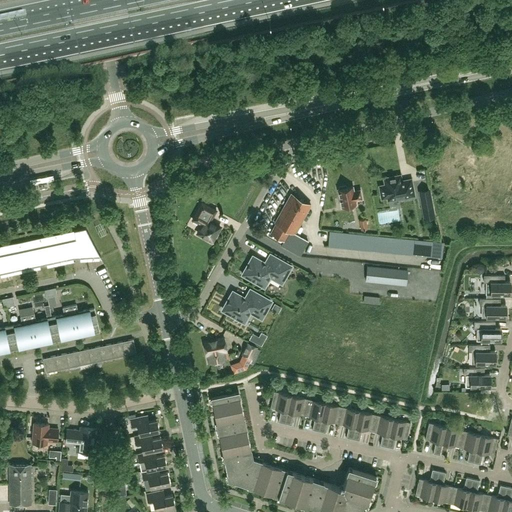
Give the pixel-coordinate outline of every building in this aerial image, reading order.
[(378,46),(384,36),(374,30),(368,41),(378,46)] [(461,195),(511,197),(511,155),(486,154),(486,146),(475,145),(475,153),(443,152),(442,172),(456,173),(455,184),(448,184),(447,209),(461,209),(461,195)] [(387,199),(387,201),(399,199),(398,198),(414,195),(411,179),(401,181),(400,175),(396,176),(384,178),(386,186),(380,188),(380,190),(381,194),(382,197),(382,198),(382,199),(387,199)] [(310,182),(311,188),(323,186),(322,179),(310,182)] [(362,198),(360,190),(354,191),(353,186),(352,186),(346,187),(345,186),(339,187),(340,189),(338,189),(341,207),(356,204),(355,199),(362,198)] [(430,188),(418,190),(421,209),(433,207),(430,188)] [(294,233),(310,204),(291,193),(275,222),(276,223),(271,232),(284,240),(281,245),(299,255),(308,241),(294,233)] [(210,221),(216,210),(202,202),(192,219),(202,224),(199,229),(200,229),(198,232),(212,240),(220,226),(210,221)] [(487,224),(489,215),(479,213),(477,222),(487,224)] [(367,228),(365,218),(359,219),(361,229),(367,228)] [(409,222),(408,237),(417,237),(418,223),(409,222)] [(100,257),(85,228),(0,245),(0,272),(73,257),(79,254),(79,256),(99,255),(100,257)] [(343,247),(345,232),(329,231),(328,246),(343,247)] [(352,233),(345,232),(343,247),(351,248),(352,233)] [(360,234),(352,233),(351,248),(358,249),(360,234)] [(367,235),(360,234),(358,249),(366,249),(367,235)] [(375,235),(367,235),(366,249),(374,250),(375,235)] [(383,236),(375,235),(374,250),(381,251),(383,236)] [(390,237),(383,236),(381,251),(389,252),(390,237)] [(398,238),(390,237),(389,252),(396,252),(398,238)] [(405,238),(398,238),(396,252),(404,253),(405,238)] [(413,239),(405,238),(404,253),(411,254),(413,239)] [(421,240),(413,239),(411,254),(419,255),(421,240)] [(428,241),(421,240),(419,255),(427,255),(428,241)] [(436,241),(428,241),(427,255),(434,256),(436,241)] [(443,242),(436,241),(434,256),(442,257),(443,242)] [(253,256),(243,274),(264,285),(270,275),(281,282),(290,266),(270,254),(265,263),(253,256)] [(406,285),(407,269),(367,265),(365,281),(406,285)] [(481,266),(475,269),(477,276),(484,273),(481,266)] [(511,294),(511,281),(504,281),(505,275),(484,275),(483,282),(486,282),(486,294),(511,294)] [(57,295),(55,287),(44,289),(46,297),(57,295)] [(261,317),(270,301),(250,289),(245,299),(233,292),(223,309),(244,321),(250,310),(261,317)] [(15,304),(13,296),(2,298),(3,301),(4,305),(4,306),(15,304)] [(506,317),(506,304),(500,304),(500,298),(479,298),(479,305),(482,305),(482,317),(506,317)] [(274,303),(271,309),(278,313),(281,307),(274,303)] [(64,314),(52,316),(57,340),(65,339),(68,338),(67,337),(71,336),(78,334),(84,333),(88,332),(88,334),(91,333),(99,331),(99,330),(94,307),(78,311),(76,304),(71,305),(62,307),(64,314)] [(28,307),(19,309),(20,316),(29,314),(28,307)] [(22,323),(9,325),(14,349),(22,348),(25,347),(25,346),(28,345),(35,343),(42,342),(46,341),(46,343),(49,342),(57,340),(52,316),(36,320),(34,313),(29,314),(20,316),(22,323)] [(501,340),(501,328),(495,328),(495,321),(474,321),(474,328),(476,328),(476,340),(481,340),(481,344),(488,344),(489,340),(501,340)] [(0,350),(3,350),(4,352),(7,351),(14,349),(9,325),(0,327),(0,350)] [(224,351),(227,350),(224,337),(216,338),(216,339),(211,340),(211,339),(203,341),(206,355),(208,354),(209,363),(225,359),(224,351)] [(43,358),(46,372),(136,353),(133,338),(43,358)] [(254,365),(260,350),(256,348),(257,347),(248,342),(242,354),(252,358),(250,363),(254,365)] [(496,363),(496,351),(490,351),(490,344),(488,344),(481,344),(469,344),(469,351),(471,351),(471,363),(496,363)] [(490,387),(490,374),(484,374),(484,367),(463,367),(463,374),(466,374),(466,386),(490,387)] [(242,406),(239,391),(209,397),(211,404),(212,403),(214,412),(242,406)] [(285,423),(291,395),(274,391),(270,407),(281,410),(278,421),(285,423)] [(304,415),(308,398),(291,395),(285,423),(291,424),(294,413),(304,415)] [(318,430),(325,402),(308,398),(304,415),(315,417),(312,429),(318,430)] [(338,423),(342,406),(325,402),(318,430),(325,432),(328,420),(338,423)] [(245,421),(242,406),(214,412),(217,427),(245,421)] [(353,438),(359,410),(342,406),(338,423),(349,425),(346,437),(353,438)] [(372,431),(376,414),(359,410),(353,438),(359,440),(362,428),(372,431)] [(159,430),(157,418),(145,421),(144,414),(130,417),(133,428),(138,427),(139,434),(148,433),(159,430)] [(387,446),(393,418),(376,414),(372,431),(383,433),(380,445),(387,446)] [(406,439),(410,422),(393,418),(387,446),(393,448),(396,436),(406,439)] [(248,436),(245,421),(217,427),(220,442),(248,436)] [(57,441),(58,428),(48,427),(48,423),(34,422),(32,442),(47,443),(46,443),(46,440),(57,441)] [(439,454),(446,426),(429,422),(425,439),(436,441),(433,453),(439,454)] [(94,452),(96,428),(80,426),(80,430),(67,428),(66,441),(79,442),(78,450),(94,452)] [(459,447),(463,430),(446,426),(439,454),(446,456),(449,444),(459,447)] [(473,462),(480,434),(463,430),(459,447),(469,449),(467,461),(473,462)] [(163,448),(160,436),(149,438),(148,433),(139,434),(134,435),(136,446),(142,445),(143,452),(152,450),(163,448)] [(493,454),(497,438),(480,434),(473,462),(480,464),(483,452),(493,454)] [(251,452),(248,436),(220,442),(224,457),(251,452)] [(56,460),(61,460),(61,450),(50,449),(49,456),(56,457),(56,460)] [(166,465),(164,454),(153,456),(152,450),(143,452),(138,453),(141,470),(147,469),(147,470),(155,468),(166,465)] [(254,488),(253,488),(261,461),(262,458),(252,455),(251,452),(224,457),(227,475),(226,475),(227,482),(233,484),(234,482),(248,486),(247,488),(253,490),(254,488)] [(267,493),(276,466),(261,461),(253,488),(254,488),(267,493)] [(31,504),(31,464),(9,464),(10,504),(31,504)] [(282,498),(291,471),(276,466),(267,493),(272,494),(272,496),(284,500),(284,498),(282,498)] [(371,491),(376,476),(349,467),(344,482),(371,491)] [(157,473),(155,468),(147,470),(147,469),(141,470),(145,488),(170,483),(168,471),(157,473)] [(432,498),(439,470),(432,469),(429,480),(419,478),(415,494),(432,498)] [(449,502),(453,486),(443,483),(445,472),(439,470),(432,498),(449,502)] [(297,502),(305,476),(291,471),(282,498),(284,498),(297,502)] [(120,476),(117,496),(126,494),(124,475),(120,476)] [(311,507),(320,480),(305,476),(297,502),(303,504),(303,506),(309,508),(309,506),(311,507)] [(466,506),(473,478),(466,477),(463,488),(453,486),(449,502),(466,506)] [(483,510),(487,494),(477,491),(479,480),(473,478),(466,506),(483,510)] [(326,511),(335,485),(320,480),(311,507),(314,508),(313,510),(319,511),(319,510),(326,511)] [(368,505),(369,501),(367,501),(371,491),(344,482),(343,485),(341,486),(354,510),(359,507),(360,509),(368,505)] [(491,511),(500,511),(507,486),(500,484),(497,496),(487,494),(483,510),(491,511)] [(350,511),(354,510),(341,486),(340,487),(335,485),(326,511),(350,511)] [(511,511),(511,499),(510,499),(511,492),(511,487),(507,486),(500,511),(511,511)] [(171,511),(176,511),(172,493),(161,496),(160,489),(146,492),(148,503),(154,502),(155,509),(163,508),(163,511),(171,511)] [(85,511),(88,492),(71,490),(70,502),(60,501),(58,511),(85,511)] [(127,500),(132,506),(136,503),(130,497),(127,500)]
